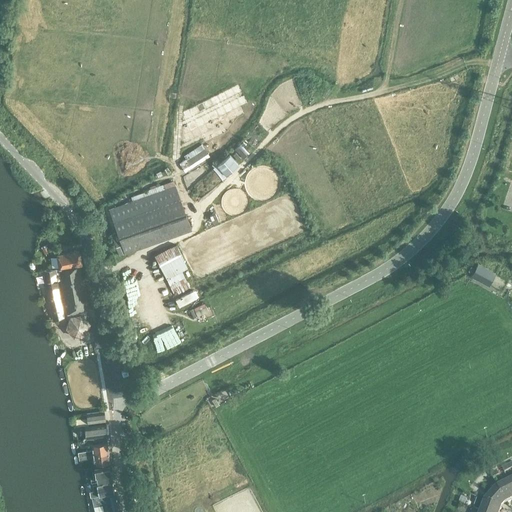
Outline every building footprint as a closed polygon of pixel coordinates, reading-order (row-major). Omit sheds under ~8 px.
[(236,148),(244,157),(251,150),(243,141),(236,148)] [(185,172),(209,156),(205,149),(180,165),(185,172)] [(226,175),(238,164),(229,155),(213,169),(222,180),(227,176),(226,175)] [(191,229),(180,198),(174,181),(131,197),(133,201),(109,209),(117,230),(125,253),(191,229)] [(220,221),(216,214),(209,218),(213,225),(220,221)] [(125,253),(117,230),(111,232),(119,255),(125,253)] [(187,268),(175,244),(154,255),(172,290),(187,282),(181,271),(187,268)] [(59,268),(67,313),(72,312),(79,311),(87,310),(79,265),(82,265),(79,250),(56,254),(59,268)] [(509,280),(477,263),(471,276),(502,293),(509,280)] [(67,313),(59,268),(43,271),(47,293),(52,318),(64,316),(64,314),(67,313)] [(190,311),(193,319),(208,311),(204,304),(190,311)] [(79,311),(72,312),(66,324),(74,334),(88,332),(92,323),(91,318),(79,311)] [(107,435),(106,423),(104,411),(87,414),(88,425),(82,426),(84,442),(103,439),(104,439),(103,435),(107,435)] [(108,450),(107,441),(103,442),(103,439),(84,442),(83,442),(84,446),(91,444),(92,450),(78,452),(78,456),(108,450)] [(110,461),(108,450),(78,456),(79,460),(93,457),(95,465),(108,463),(108,461),(110,461)] [(112,478),(111,469),(110,470),(109,464),(108,463),(95,465),(95,466),(84,467),(86,477),(90,476),(91,481),(92,481),(92,483),(112,480),(112,478)] [(114,491),(112,481),(112,480),(92,483),(94,490),(90,491),(90,496),(91,496),(91,497),(114,492),(114,491)] [(511,500),(511,494),(506,483),(497,487),(506,503),(511,500)] [(506,503),(497,487),(488,497),(484,501),(481,511),(483,511),(499,511),(502,508),(502,507),(505,504),(506,503)] [(120,511),(116,493),(114,493),(114,492),(91,497),(92,501),(101,499),(104,511),(120,511)]
